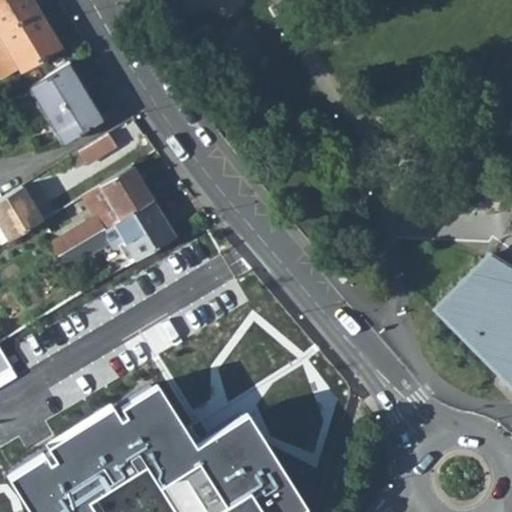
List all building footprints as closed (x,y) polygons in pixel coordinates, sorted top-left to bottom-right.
[(31,0),(0,0),(0,31),(37,9),(31,0)] [(37,9),(0,31),(0,38),(8,52),(17,68),(18,69),(58,45),(37,9)] [(8,52),(0,56),(0,58),(8,73),(17,68),(8,52)] [(60,143),(103,119),(69,63),(27,88),(60,143)] [(84,165),(115,145),(107,133),(76,152),(83,163),(84,165)] [(69,157),(75,168),(83,163),(76,152),(69,157)] [(133,164),(83,195),(94,214),(46,242),(55,257),(75,246),(101,230),(114,222),(152,199),(154,198),(133,164)] [(22,185),(0,198),(0,221),(10,239),(42,219),(22,185)] [(152,199),(114,222),(119,232),(124,240),(135,260),(174,237),(152,199)] [(0,241),(1,244),(10,239),(0,221),(0,241)] [(114,222),(101,230),(106,239),(108,244),(118,244),(124,240),(119,232),(114,222)] [(82,259),(108,244),(106,239),(101,230),(75,246),(82,259)] [(0,511),(0,458),(56,424),(176,358),(189,383),(189,385),(185,404),(185,408),(189,414),(196,422),(200,424),(203,423),(206,422),(207,420),(207,419),(208,417),(208,415),(208,413),(256,386),(266,396),(260,401),(274,417),(279,411),(310,446),(342,418),(273,336),(283,325),(214,246),(164,289),(169,294),(2,385),(0,381),(0,511)] [(55,257),(62,270),(82,259),(75,246),(55,257)] [(511,262),(493,248),(487,254),(434,309),(511,383),(511,262)] [(343,282),(349,277),(338,265),(332,270),(343,282)] [(122,490),(125,511),(181,511),(186,511),(182,482),(122,490)]
